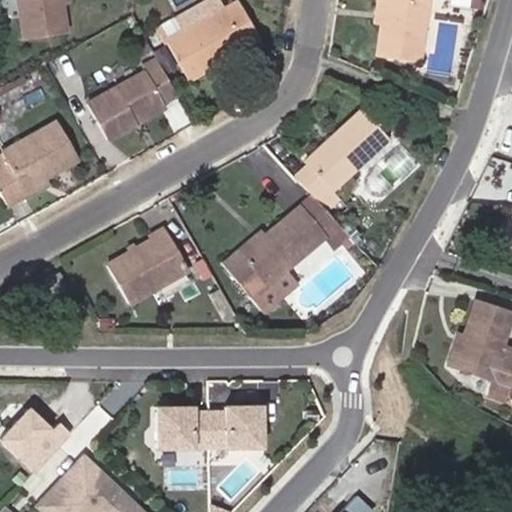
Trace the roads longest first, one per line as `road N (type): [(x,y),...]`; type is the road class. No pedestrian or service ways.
road 1 (residential): [(0,272),(273,112),(308,53),(316,0)]
road 2 (residential): [(0,364),(290,359),(349,338)]
road 3 (residential): [(349,338),(390,299),(511,49)]
road 4 (residential): [(349,338),(360,417),(266,511)]
